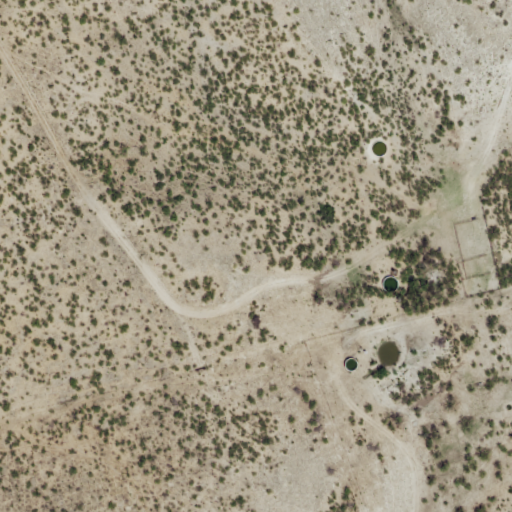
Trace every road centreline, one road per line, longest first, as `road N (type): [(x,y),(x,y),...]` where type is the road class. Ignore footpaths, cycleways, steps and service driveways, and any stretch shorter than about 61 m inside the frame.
road 1 (track): [(303,511),(230,462),(190,317),(82,190),(0,37)]
road 2 (track): [(151,0),(347,99),(414,155),(436,159),(440,126),(511,60)]
road 3 (track): [(0,422),(210,372)]
